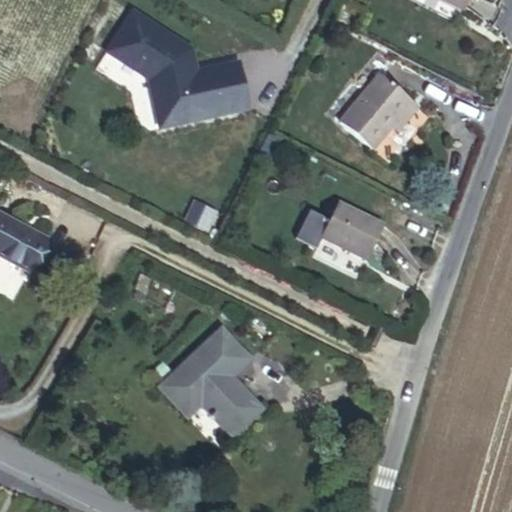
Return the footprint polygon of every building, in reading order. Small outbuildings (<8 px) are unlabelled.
[(442,0),(462,10),(466,0),(442,0)] [(187,60),(128,21),(102,60),(143,88),(152,138),(241,122),(233,75),(190,83),(187,60)] [(363,155),(384,129),(403,105),(370,79),(331,129),(363,155)] [(384,129),(394,137),(413,113),(403,105),(384,129)] [(366,268),(383,235),(338,212),(321,245),(366,268)] [(0,265),(14,272),(28,244),(0,229),(0,265)] [(265,421),(236,390),(255,372),(226,342),(164,400),(191,429),(207,414),(237,446),(265,421)] [(169,389),(176,382),(168,375),(161,382),(169,389)]
